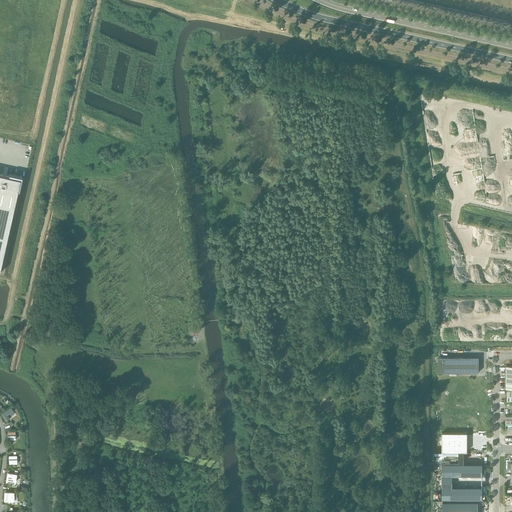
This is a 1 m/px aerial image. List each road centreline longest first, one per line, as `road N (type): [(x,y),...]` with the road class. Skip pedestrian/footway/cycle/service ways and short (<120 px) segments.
road 1 (primary): [(276,0),(330,20),(511,60)]
road 2 (primary): [(511,45),(322,0)]
road 3 (unknown): [(472,200),(445,178),(434,114),(454,105),(465,141)]
